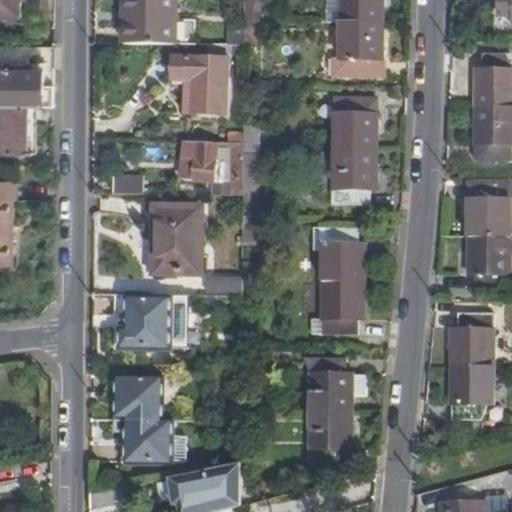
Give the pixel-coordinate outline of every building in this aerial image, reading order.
[(30,3),(29,0),(0,0),(0,19),(23,19),(24,3),(30,3)] [(125,0),(126,14),(132,15),(132,45),(176,46),(176,0),(125,0)] [(343,0),(344,24),(384,25),(384,0),(343,0)] [(511,0),(501,0),(500,19),(511,19),(511,0)] [(259,24),(262,24),(262,4),(247,4),(247,24),(259,24)] [(259,46),(259,24),(247,24),(246,31),(246,46),(259,46)] [(384,25),(344,24),(343,64),(338,63),(338,76),(384,77),(384,25)] [(246,46),(246,31),(230,31),(230,46),(246,47),(246,46)] [(477,73),(477,108),(511,108),(511,73),(509,73),(509,59),(484,59),(484,73),(477,73)] [(230,62),(176,60),(175,82),(189,82),(187,115),(228,116),(230,62)] [(0,73),(0,93),(0,109),(31,110),(56,110),(56,74),(30,73),(30,64),(12,63),(11,73),(0,73)] [(337,154),(378,155),(379,102),(338,102),(337,154)] [(511,108),(477,108),(476,144),(476,161),(483,161),(508,162),(508,144),(511,144),(511,108)] [(0,109),(0,154),(30,155),(31,110),(0,109)] [(220,127),(220,146),(245,147),(245,129),(245,127),(220,127)] [(245,129),(245,147),(245,154),(261,154),(261,129),(245,129)] [(220,146),(184,145),(184,183),(225,184),(225,164),(219,164),(219,152),(233,152),(233,185),(233,195),(245,195),(245,154),(245,147),(220,146)] [(225,184),(233,185),(233,152),(219,152),(219,164),(225,164),(225,184)] [(245,154),(245,195),(245,198),(244,219),(260,219),(261,154),(245,154)] [(378,155),(337,154),(337,206),(372,207),(372,191),(378,191),(378,155)] [(106,195),(130,196),(130,180),(106,179),(106,195)] [(0,266),(15,266),(15,200),(18,201),(17,181),(0,180),(0,266)] [(471,204),(470,239),(510,239),(511,204),(506,204),(501,189),(477,188),(477,204),(471,204)] [(203,209),(154,209),(154,275),(203,276),(203,209)] [(244,219),(244,279),(244,282),(259,283),(260,219),(244,219)] [(325,283),(365,284),(365,249),(361,249),(361,231),(317,231),(317,251),(326,251),(325,283)] [(510,239),(470,239),(469,274),(477,275),(477,291),(501,291),(502,276),(509,276),(510,239)] [(210,295),(244,294),(244,282),(244,279),(210,279),(210,295)] [(365,284),(325,283),(325,319),(325,320),(337,320),(337,335),(358,335),(358,319),(365,319),(365,284)] [(173,296),(129,297),(129,331),(121,332),(122,352),(173,352),(173,296)] [(453,369),(493,369),(494,318),(459,318),(459,333),(454,333),(453,369)] [(314,335),(337,335),(337,320),(325,320),(325,319),(314,319),(314,335)] [(353,399),(353,380),(353,377),(347,377),(347,363),(313,363),(313,414),(353,414),(353,399)] [(492,421),(493,369),(453,369),(453,404),(457,405),(457,421),(492,421)] [(176,465),(175,422),(165,422),(164,379),(117,380),(118,423),(118,434),(129,434),(129,466),(176,465)] [(365,380),(353,380),(353,399),(365,400),(365,380)] [(352,450),(353,414),(313,414),(313,450),(324,450),(324,467),(345,466),(345,450),(352,450)] [(180,511),(225,511),(242,508),(242,467),(173,481),(175,507),(180,506),(180,511)] [(93,497),(92,511),(124,504),(122,491),(93,497)]
